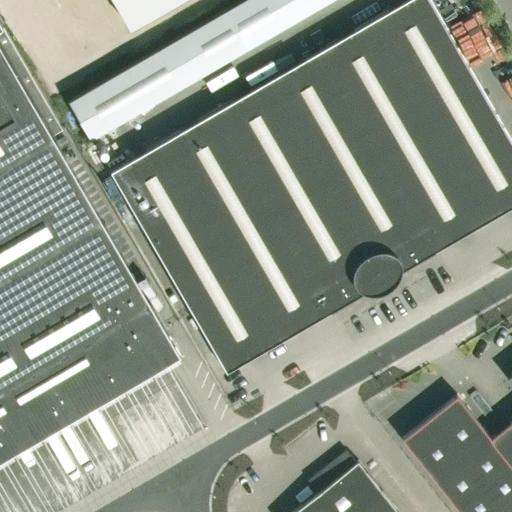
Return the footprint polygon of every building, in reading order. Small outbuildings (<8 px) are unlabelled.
[(241,0),(226,9),(65,102),(87,139),(248,46),(327,0),(241,0)] [(375,291),(378,287),(381,284),(390,279),(394,277),(399,277),(401,273),(402,270),(511,206),(511,139),(431,0),(404,0),(111,170),(228,371),(367,290),(370,291),(375,291)] [(113,0),(130,28),(177,0),(113,0)] [(0,456),(180,351),(176,344),(54,134),(64,128),(6,28),(0,31),(0,456)] [(511,511),(511,372),(507,376),(511,381),(511,419),(491,436),(457,393),(402,437),(461,511),(511,511)] [(335,511),(357,511),(384,491),(358,459),(356,460),(346,448),(309,478),(335,511)] [(335,511),(309,478),(308,478),(318,491),(291,511),(335,511)] [(400,511),(384,491),(357,511),(400,511)]
